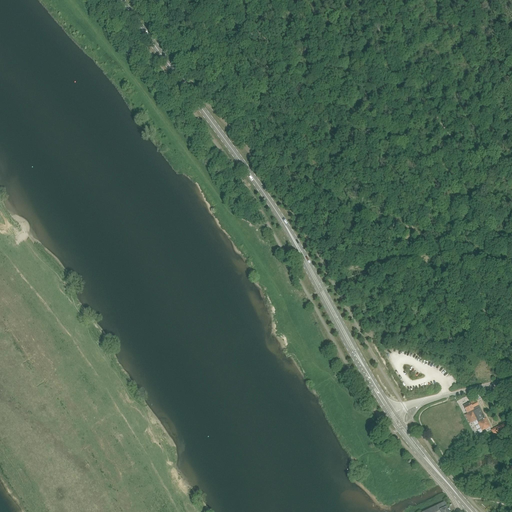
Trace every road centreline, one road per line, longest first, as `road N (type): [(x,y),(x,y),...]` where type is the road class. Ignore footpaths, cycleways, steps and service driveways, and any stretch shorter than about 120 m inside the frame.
road 1 (primary): [(392,414),(295,243),(122,0)]
road 2 (track): [(64,0),(234,216)]
road 3 (primary): [(472,511),(392,414)]
